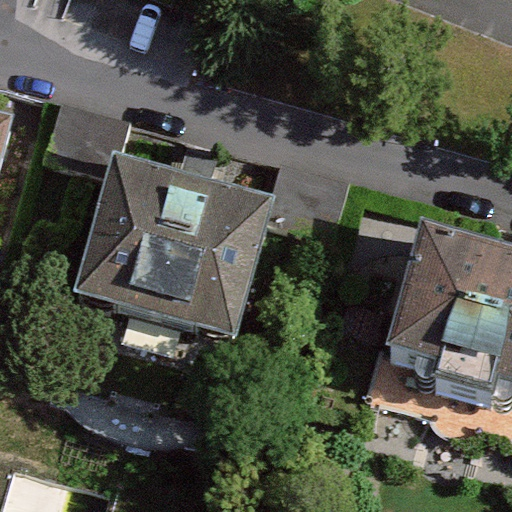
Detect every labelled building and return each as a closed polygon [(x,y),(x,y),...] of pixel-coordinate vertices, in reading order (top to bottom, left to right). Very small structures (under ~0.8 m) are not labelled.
[(139,136),(68,116),(51,177),(98,190),(106,160),(130,167),(139,136)] [(0,196),(18,132),(0,127),(0,196)] [(130,167),(106,160),(98,190),(68,298),(229,343),(257,243),(267,205),(130,167)] [(346,198),(275,178),(267,205),(257,243),(328,262),(346,198)] [(511,270),(416,243),(379,369),(422,381),(415,405),(442,395),(493,409),(488,425),(511,425),(511,423),(511,270)]
